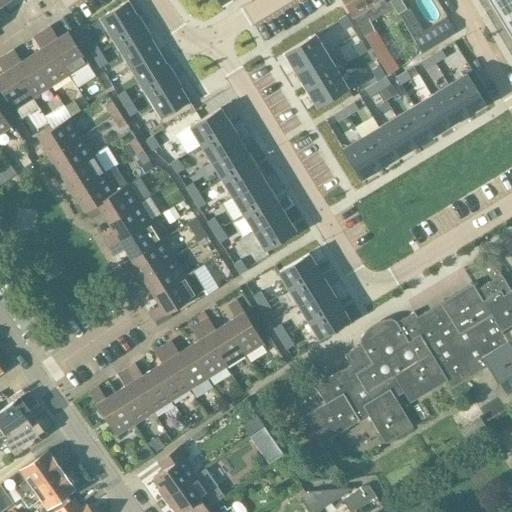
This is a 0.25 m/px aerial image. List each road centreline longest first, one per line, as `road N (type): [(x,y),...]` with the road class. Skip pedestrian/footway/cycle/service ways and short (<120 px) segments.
road 1 (residential): [(364,292),(210,37)]
road 2 (residential): [(133,511),(0,324)]
road 3 (residential): [(364,292),(511,204)]
